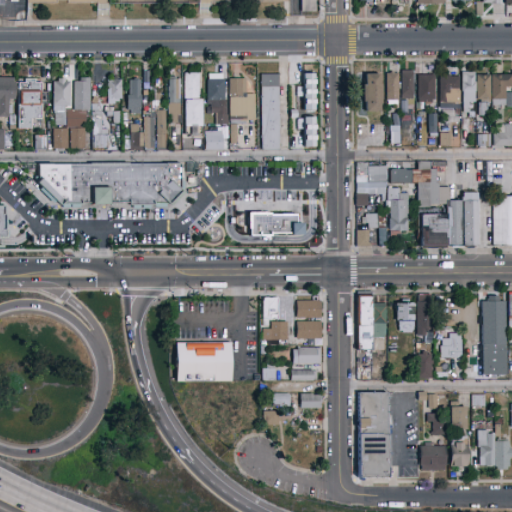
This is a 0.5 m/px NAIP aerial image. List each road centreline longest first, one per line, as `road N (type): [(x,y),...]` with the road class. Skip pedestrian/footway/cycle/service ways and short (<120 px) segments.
road 1 (residential): [(0,43),(511,39)]
road 2 (residential): [(336,0),(339,472),(353,493)]
road 3 (secondary): [(139,275),(511,269)]
road 4 (motorway): [(0,309),(39,306),(66,317),(91,336),(109,368),(94,425),(74,446),(38,456),(0,451)]
road 5 (motorway): [(250,511),(195,467),(147,385),(137,345),(139,275)]
road 6 (residential): [(257,458),(341,492),(511,499)]
road 7 (motorway): [(24,276),(94,317),(107,339),(109,368)]
